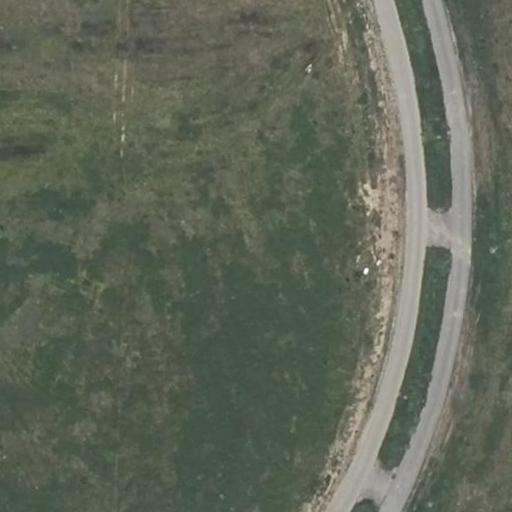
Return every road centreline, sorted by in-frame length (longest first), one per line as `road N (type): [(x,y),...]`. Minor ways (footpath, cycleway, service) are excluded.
road 1 (unknown): [(382,0),(406,84),(419,226),(404,343),(341,511)]
road 2 (unknown): [(391,511),(425,439),(460,290),(456,86),(434,0)]
